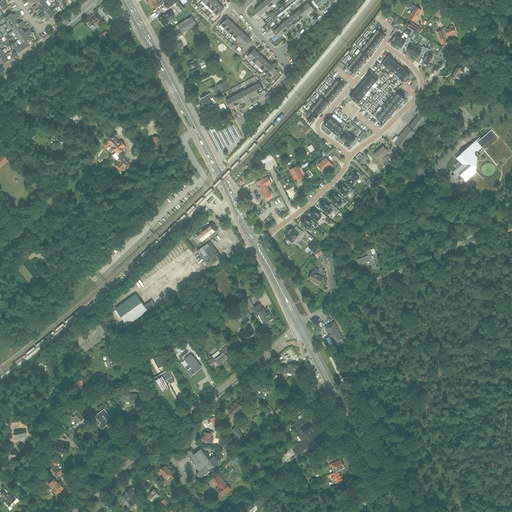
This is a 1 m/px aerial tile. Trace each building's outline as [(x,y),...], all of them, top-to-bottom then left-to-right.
[(43,0),(38,0),(35,2),(36,5),(32,7),(34,9),(45,2),(43,0)] [(147,0),(152,8),(161,3),(159,0),(147,0)] [(168,0),(163,4),(167,9),(178,0),(168,0)] [(179,0),(176,3),(181,10),(185,7),(179,0)] [(275,4),(271,0),(266,0),(264,2),(271,9),(271,10),(274,8),(272,6),(275,4)] [(216,1),(209,8),(213,11),(220,5),(216,1)] [(45,2),(34,9),(35,12),(39,9),(41,11),(48,6),(45,2)] [(271,9),(264,2),(259,6),(265,12),(267,10),(268,12),(271,9)] [(303,7),(308,13),(313,9),(308,3),(303,7)] [(385,12),(389,6),(385,3),(380,9),(385,12)] [(421,9),(418,8),(412,4),(410,8),(413,10),(411,14),(409,18),(414,21),(421,9)] [(103,7),(101,9),(106,17),(108,15),(109,14),(111,16),(113,14),(114,13),(106,5),(103,7)] [(220,5),(213,11),(217,15),(224,8),(220,5)] [(48,6),(41,11),(42,13),(38,16),(39,18),(51,10),(48,6)] [(182,19),(192,12),(189,6),(178,12),(182,19)] [(265,12),(259,6),(254,10),(257,13),(260,16),(265,12)] [(303,7),(298,11),(303,17),(308,13),(303,7)] [(54,15),(51,10),(39,18),(41,20),(45,17),(46,20),(54,15)] [(174,16),(169,10),(163,15),(162,15),(158,19),(163,25),(168,22),(168,21),(174,16)] [(298,11),(293,15),(298,21),(303,17),(298,11)] [(6,22),(18,15),(16,12),(12,15),(11,13),(4,17),(3,18),(6,22)] [(91,26),(93,25),(94,26),(101,21),(94,13),(88,19),(90,21),(88,23),(88,24),(90,26),(91,26)] [(260,16),(257,13),(253,16),(261,26),(265,23),(260,16)] [(18,15),(6,22),(9,26),(17,21),(15,19),(19,17),(18,15)] [(298,21),(293,15),(288,19),(293,26),(298,21)] [(185,20),(177,24),(180,29),(183,33),(186,31),(189,29),(193,27),(197,24),(194,20),(192,16),(185,20)] [(225,29),(231,22),(227,18),(221,25),(225,29)] [(293,26),(288,19),(283,23),(288,30),(293,26)] [(273,22),(272,20),(267,24),(263,27),(267,32),(271,29),(268,26),(273,22)] [(17,21),(9,26),(12,31),(10,32),(24,23),(22,21),(18,24),(17,21)] [(415,31),(416,32),(420,27),(410,21),(407,27),(415,31)] [(235,25),(231,22),(225,29),(228,32),(235,25)] [(24,23),(10,32),(11,34),(13,32),(15,35),(22,30),(21,28),(25,25),(24,23)] [(288,30),(283,23),(278,27),(283,34),(288,30)] [(235,25),(228,32),(232,36),(239,29),(235,25)] [(446,38),(444,34),(447,33),(447,35),(450,34),(451,35),(456,33),(453,26),(452,25),(450,26),(450,28),(446,29),(446,27),(442,28),(442,30),(436,32),(439,40),(446,38)] [(278,27),(273,31),(276,35),(278,38),(283,34),(278,27)] [(396,28),(390,37),(393,38),(391,42),(396,45),(395,44),(397,41),(399,38),(401,35),(397,32),(399,30),(396,28)] [(232,36),(236,39),(243,33),(239,29),(232,36)] [(273,31),(271,29),(267,32),(272,38),(276,35),(273,31)] [(24,32),(22,30),(15,35),(18,39),(29,32),(28,30),(24,32)] [(176,32),(172,35),(173,37),(175,39),(179,37),(183,35),(180,30),(176,32)] [(376,32),(375,34),(378,37),(382,40),(383,38),(385,36),(382,33),(378,30),(376,32)] [(24,42),(27,40),(30,45),(33,43),(29,38),(28,38),(27,37),(31,34),(29,32),(18,39),(21,44),(22,43),(24,42)] [(236,39),(234,42),(238,45),(240,43),(246,36),(243,33),(236,39)] [(373,36),(371,38),(375,41),(378,44),(380,42),(382,40),(378,37),(375,34),(373,36)] [(397,41),(395,44),(396,45),(398,46),(401,48),(402,45),(404,42),(405,43),(407,44),(408,41),(410,38),(409,37),(407,36),(406,38),(404,36),(401,35),(399,38),(397,41)] [(246,36),(240,43),(244,47),(251,40),(246,36)] [(370,40),(368,42),(372,45),(375,47),(377,45),(378,44),(375,41),(371,38),(370,40)] [(173,42),(170,43),(172,47),(174,52),(177,50),(180,49),(180,48),(182,47),(184,46),(183,43),(181,40),(178,42),(177,42),(176,40),(173,42)] [(408,44),(405,48),(407,48),(408,49),(407,51),(409,53),(411,54),(414,50),(417,46),(414,44),(412,43),(413,42),(411,41),(410,40),(408,44)] [(367,44),(365,46),(368,49),(372,51),(373,49),(375,47),(372,45),(368,42),(367,44)] [(414,50),(411,54),(414,56),(416,57),(418,55),(420,52),(421,53),(422,54),(424,51),(426,48),(424,47),(423,46),(422,47),(422,48),(420,46),(417,45),(417,46),(414,50)] [(239,46),(236,49),(235,51),(238,53),(237,54),(240,55),(243,52),(241,50),(242,49),(239,46)] [(363,48),(361,50),(365,53),(368,55),(370,53),(372,51),(368,49),(365,46),(363,48)] [(425,52),(422,56),(423,57),(425,58),(424,60),(423,61),(425,63),(428,64),(429,63),(430,61),(430,62),(432,60),(433,58),(432,57),(433,56),(434,54),(432,53),(429,51),(430,50),(429,49),(427,48),(425,52)] [(249,50),(245,54),(248,56),(252,60),(258,53),(254,50),(251,52),(249,50)] [(358,53),(357,55),(358,56),(361,59),(365,62),(366,59),(368,57),(364,54),(360,51),(358,53)] [(262,57),(258,53),(252,60),(255,64),(262,57)] [(193,60),(187,63),(190,69),(198,65),(199,64),(201,67),(206,64),(203,60),(202,60),(198,54),(192,57),(193,60)] [(356,58),(354,60),(358,63),(361,65),(363,63),(365,62),(361,59),(358,56),(356,58)] [(385,61),(381,65),(383,67),(384,65),(387,67),(390,64),(392,60),(391,59),(390,58),(388,56),(385,61)] [(262,57),(255,64),(259,67),(266,61),(262,57)] [(353,62),(351,64),(355,67),(358,69),(360,67),(361,65),(358,63),(354,60),(353,62)] [(390,64),(387,67),(389,69),(391,71),(394,67),(397,64),(394,62),(392,60),(390,64)] [(269,64),(266,61),(259,67),(263,71),(269,64)] [(459,81),(462,76),(459,74),(461,72),(462,73),(463,73),(463,72),(464,71),(463,70),(462,69),(466,63),(462,61),(458,66),(451,76),(451,77),(451,78),(452,79),(453,80),(454,79),(454,80),(455,79),(456,79),(459,80),(459,81)] [(273,68),(269,64),(263,71),(267,75),(273,68)] [(349,66),(348,68),(351,71),(355,73),(356,71),(358,69),(355,67),(351,64),(349,66)] [(394,67),(391,71),(393,72),(395,74),(398,71),(401,67),(397,64),(394,67)] [(395,74),(394,75),(396,76),(398,78),(402,74),(405,71),(405,70),(403,69),(401,67),(398,71),(395,74)] [(277,72),(273,68),(267,75),(271,78),(272,77),(274,79),(278,76),(275,74),(277,72)] [(398,78),(397,79),(400,81),(402,83),(406,78),(409,74),(407,72),(405,70),(405,71),(402,74),(398,78)] [(369,74),(367,76),(368,77),(368,76),(369,78),(371,79),(373,81),(375,82),(374,82),(375,83),(377,81),(379,79),(375,75),(371,72),(369,74)] [(261,75),(259,77),(266,83),(268,82),(261,75)] [(366,79),(364,81),(368,83),(371,86),(373,84),(374,82),(375,82),(373,81),(371,79),(369,78),(368,76),(368,77),(366,79)] [(344,86),(337,80),(334,84),(341,90),(344,86)] [(228,88),(224,81),(216,86),(220,93),(228,88)] [(363,83),(361,85),(363,86),(364,88),(366,89),(368,90),(369,88),(371,86),(368,83),(364,81),(363,83)] [(259,83),(255,85),(259,93),(263,91),(259,83)] [(341,90),(334,84),(330,88),(337,94),(341,90)] [(259,93),(255,85),(250,87),(254,96),(259,93)] [(359,87),(357,89),(361,92),(364,95),(366,93),(368,90),(366,89),(364,88),(363,86),(361,85),(359,87)] [(216,86),(211,88),(215,97),(220,95),(219,94),(219,93),(216,86)] [(250,87),(245,90),(249,98),(254,96),(250,87)] [(337,94),(330,88),(327,92),(334,98),(337,94)] [(354,93),(356,94),(357,96),(359,97),(361,99),(363,97),(364,95),(361,92),(357,89),(356,91),(354,93)] [(249,98),(245,90),(240,92),(244,100),(249,98)] [(394,93),(392,95),(397,99),(402,103),(402,102),(403,100),(405,98),(400,95),(396,91),(394,93)] [(244,100),(240,92),(235,95),(239,103),(244,100)] [(334,98),(327,92),(324,96),(331,102),(334,98)] [(212,97),(210,93),(201,98),(205,107),(207,106),(208,108),(212,106),(211,104),(212,103),(210,98),(212,97)] [(352,95),(350,97),(354,100),(357,103),(359,105),(361,102),(363,100),(362,99),(361,99),(359,97),(357,96),(356,94),(354,93),(352,95)] [(235,95),(230,97),(235,105),(239,103),(235,95)] [(390,98),(389,100),(393,103),(398,107),(399,105),(401,103),(401,104),(402,103),(397,99),(392,95),(390,98)] [(235,105),(230,97),(226,99),(230,108),(235,105)] [(329,103),(322,97),(318,101),(325,107),(329,103)] [(387,102),(385,104),(390,108),(395,112),(395,111),(395,110),(396,109),(398,107),(393,103),(389,100),(387,102)] [(325,107),(318,101),(315,105),(322,111),(325,107)] [(384,106),(382,108),(386,112),(391,115),(392,113),(394,112),(395,112),(390,108),(385,104),(384,106)] [(312,109),(319,115),(322,111),(315,105),(312,109)] [(380,110),(378,112),(388,120),(389,119),(388,119),(389,117),(391,115),(386,112),(382,108),(380,110)] [(418,114),(409,125),(417,131),(429,116),(419,108),(416,112),(418,114)] [(463,114),(457,108),(454,110),(460,117),(463,114)] [(309,113),(315,118),(316,119),(319,115),(312,109),(309,113)] [(377,114),(375,116),(379,120),(384,124),(385,122),(387,120),(387,121),(388,120),(378,112),(377,114)] [(316,119),(315,118),(309,113),(305,117),(312,123),(315,119),(316,119)] [(269,116),(267,114),(261,121),(262,123),(269,116)] [(331,115),(324,124),(326,126),(328,127),(327,128),(328,129),(335,119),(332,116),(331,115)] [(335,119),(328,129),(329,128),(330,130),(331,130),(332,131),(332,132),(340,123),(335,119)] [(340,123),(332,132),(333,133),(334,132),(337,135),(347,124),(343,121),(340,123)] [(396,137),(393,141),(403,149),(416,133),(407,126),(397,138),(396,137)] [(342,137),(340,139),(342,140),(345,142),(348,138),(351,135),(349,133),(347,131),(349,129),(348,128),(346,127),(344,130),(341,133),(343,134),(344,135),(342,137)] [(480,137),(456,157),(459,161),(454,165),(457,168),(452,172),(454,174),(452,176),(456,181),(461,176),(466,182),(476,173),(477,157),(485,150),(497,165),(511,153),(492,129),(481,138),(480,137)] [(345,142),(344,143),(347,145),(349,146),(350,145),(351,144),(352,145),(353,146),(356,143),(359,140),(357,138),(356,137),(355,138),(353,136),(351,135),(348,138),(345,142)] [(108,140),(104,145),(106,147),(109,144),(112,147),(112,148),(116,152),(112,156),(118,161),(117,161),(114,164),(121,171),(124,168),(125,167),(126,168),(127,168),(127,167),(128,167),(128,166),(128,165),(127,165),(129,163),(122,156),(122,157),(119,153),(124,149),(123,147),(125,146),(120,141),(119,142),(113,136),(111,137),(110,137),(109,137),(108,137),(108,138),(108,139),(108,140)] [(152,136),(153,147),(159,147),(159,143),(164,143),(164,138),(159,138),(159,136),(152,136)] [(56,151),(61,145),(56,141),(55,143),(53,142),(50,147),(56,151)] [(390,158),(389,157),(386,153),(388,151),(383,146),(379,150),(388,160),(390,158)] [(395,159),(403,150),(398,146),(395,150),(391,156),(395,159)] [(328,156),(332,152),(328,148),(324,152),(328,156)] [(388,160),(379,150),(374,154),(379,160),(381,158),(385,162),(384,163),(384,165),(385,167),(387,167),(388,166),(391,164),(388,160)] [(271,153),(260,158),(263,163),(273,158),(271,153)] [(368,157),(364,153),(361,156),(358,159),(362,163),(368,157)] [(0,167),(9,160),(4,154),(0,157),(0,167)] [(325,157),(317,165),(323,172),(329,167),(330,168),(333,165),(325,157)] [(481,170),(481,171),(481,172),(481,173),(481,174),(482,174),(482,175),(483,176),(484,177),(485,177),(486,178),(487,178),(489,178),(490,178),(491,178),(492,177),(493,177),(494,176),(494,175),(495,175),(495,174),(495,173),(496,173),(496,172),(496,171),(496,170),(496,169),(496,168),(495,167),(495,166),(494,165),(493,164),(492,163),(491,163),(490,163),(488,163),(487,163),(486,163),(485,163),(485,164),(484,164),(483,165),(482,166),(482,167),(481,167),(481,168),(481,169),(481,170)] [(302,178),(296,166),(290,170),(296,181),(302,178)] [(259,180),(256,181),(265,198),(266,201),(273,197),(272,195),(267,185),(271,183),(268,176),(265,171),(257,175),(259,180)] [(349,178),(346,180),(353,186),(353,185),(354,185),(356,183),(356,182),(359,178),(361,179),(363,176),(358,172),(356,175),(353,172),(351,175),(349,177),(349,178)] [(368,179),(365,183),(367,185),(370,187),(373,183),(368,179)] [(338,189),(340,191),(343,194),(342,194),(343,195),(345,197),(345,196),(346,196),(346,197),(348,194),(350,192),(351,193),(353,192),(354,191),(351,188),(349,186),(348,187),(347,189),(344,187),(342,184),(341,185),(341,186),(340,186),(339,187),(338,188),(338,189)] [(331,196),(329,198),(335,203),(340,207),(342,205),(344,203),(345,204),(346,203),(347,201),(344,198),(340,195),(339,197),(338,198),(337,196),(335,195),(333,194),(331,196)] [(321,206),(320,207),(330,215),(334,211),(336,213),(339,210),(331,204),(329,206),(324,202),(324,203),(323,202),(320,206),(321,206)] [(196,219),(207,208),(205,206),(190,221),(192,223),(196,219)] [(209,210),(208,209),(192,224),(194,225),(209,210)] [(314,210),(310,215),(315,219),(319,222),(323,218),(324,219),(326,216),(321,212),(319,214),(314,210)] [(301,222),(300,222),(310,230),(314,226),(315,227),(317,224),(311,219),(309,222),(304,217),(303,219),(302,219),(300,222),(301,222)] [(197,239),(199,243),(198,244),(201,248),(197,251),(208,266),(219,259),(208,243),(207,244),(204,239),(215,231),(210,225),(205,228),(204,227),(196,234),(197,234),(194,236),(194,235),(192,237),(195,241),(197,239)] [(287,234),(285,236),(288,238),(290,240),(291,241),(292,242),(295,238),(298,234),(300,236),(302,234),(303,232),(300,229),(296,226),(295,228),(293,230),(292,229),(292,228),(291,229),(290,228),(289,230),(288,231),(289,232),(287,234)] [(176,247),(184,259),(186,258),(183,252),(185,251),(185,250),(189,247),(192,252),(193,250),(185,236),(181,239),(183,241),(182,242),(184,245),(179,247),(178,246),(176,247)] [(320,245),(315,240),(310,245),(316,250),(320,245)] [(366,250),(367,253),(368,256),(356,260),(358,264),(369,260),(372,269),(377,268),(374,259),(378,257),(376,253),(372,254),(371,251),(370,248),(366,250)] [(314,255),(321,263),(327,258),(324,253),(325,252),(322,249),(314,255)] [(319,270),(314,267),(312,271),(308,278),(320,285),(323,278),(317,274),(319,270)] [(303,295),(306,293),(301,283),(298,285),(303,295)] [(145,306),(136,294),(115,309),(127,325),(154,305),(151,301),(145,306)] [(247,297),(251,306),(256,303),(252,295),(247,297)] [(253,307),(252,308),(254,312),(255,315),(258,313),(264,323),(269,320),(273,318),(270,314),(267,315),(264,308),(263,309),(260,303),(253,307)] [(246,314),(241,318),(245,324),(250,320),(246,314)] [(100,324),(106,332),(111,329),(107,324),(109,322),(107,319),(107,320),(104,316),(97,322),(99,325),(100,324)] [(334,322),(333,322),(325,326),(333,343),(342,338),(340,333),(334,322)] [(251,335),(254,333),(249,326),(238,334),(240,337),(242,340),(242,339),(243,340),(250,334),(251,335)] [(186,345),(190,350),(194,347),(190,342),(186,345)] [(225,354),(230,350),(226,346),(222,349),(223,351),(214,358),(213,357),(209,361),(212,365),(216,361),(219,365),(228,357),(225,354)] [(113,353),(107,356),(106,355),(105,355),(104,355),(103,355),(102,356),(102,357),(101,358),(102,359),(102,360),(103,360),(103,361),(104,361),(105,361),(106,361),(109,367),(120,363),(119,359),(117,360),(116,357),(115,357),(113,353)] [(191,375),(202,367),(196,359),(191,353),(184,359),(192,368),(188,371),(191,375)] [(153,359),(158,368),(164,365),(159,355),(153,359)] [(285,373),(286,371),(288,372),(290,373),(291,372),(297,374),(297,370),(298,369),(298,367),(298,366),(298,365),(297,365),(297,364),(295,364),(294,364),(289,363),(288,367),(279,365),(277,371),(285,373)] [(155,380),(161,391),(169,387),(165,380),(173,377),(169,369),(161,374),(162,376),(155,380)] [(130,404),(137,404),(137,394),(129,394),(129,389),(122,389),(122,401),(129,401),(130,404)] [(230,406),(227,409),(236,420),(241,416),(237,412),(242,407),(236,400),(230,405),(230,406)] [(97,408),(100,412),(95,416),(100,423),(98,425),(101,429),(108,423),(106,420),(110,416),(104,409),(105,408),(102,404),(97,408)] [(284,411),(280,406),(274,410),(278,415),(284,411)] [(79,412),(73,417),(77,423),(76,424),(79,427),(86,421),(85,420),(79,412)] [(298,436),(296,437),(299,441),(291,447),(296,455),(321,438),(315,429),(313,430),(308,423),(310,421),(305,415),(304,416),(302,414),(297,417),(299,419),(291,425),(298,436)] [(216,415),(211,418),(215,427),(221,424),(216,415)] [(240,442),(246,439),(237,426),(231,430),(240,442)] [(78,436),(71,427),(68,429),(70,432),(69,432),(74,439),(78,436)] [(56,434),(59,439),(65,434),(62,429),(56,434)] [(213,438),(214,432),(209,431),(209,433),(204,432),(202,440),(213,442),(213,438)] [(70,444),(56,441),(54,449),(62,450),(62,453),(68,454),(70,444)] [(209,459),(214,465),(219,461),(219,460),(223,457),(219,452),(223,450),(220,446),(214,450),(217,455),(216,456),(215,455),(209,459)] [(214,465),(209,459),(201,448),(195,453),(191,448),(185,452),(199,470),(196,472),(200,478),(211,470),(210,468),(214,465)] [(53,456),(49,458),(51,461),(53,464),(55,466),(59,463),(57,461),(55,458),(53,456)] [(236,465),(242,460),(238,456),(232,461),(236,465)] [(342,480),(338,470),(344,467),(340,459),(330,464),(331,466),(332,466),(335,471),(331,473),(333,477),(331,478),(333,482),(335,481),(336,483),(342,480)] [(161,469),(157,472),(159,474),(162,473),(165,478),(167,481),(173,477),(171,474),(168,468),(167,468),(165,466),(160,469),(161,469)] [(216,481),(220,487),(218,489),(222,495),(230,489),(225,482),(219,474),(213,479),(215,482),(216,481)] [(48,483),(52,488),(50,490),(54,495),(63,488),(58,483),(54,478),(48,483)] [(123,496),(127,502),(131,506),(132,505),(136,502),(132,497),(136,493),(132,487),(132,488),(127,492),(128,492),(123,496)] [(12,506),(15,503),(13,501),(15,500),(14,499),(16,497),(14,495),(12,497),(10,494),(8,496),(6,494),(8,492),(4,488),(0,492),(0,496),(1,497),(2,496),(5,499),(4,501),(4,502),(3,503),(5,505),(6,504),(8,506),(10,504),(12,506)] [(154,501),(159,496),(158,494),(159,493),(156,490),(155,490),(154,489),(148,495),(149,496),(154,501)] [(256,504),(259,509),(265,505),(262,501),(261,499),(256,502),(257,504),(256,504)]
